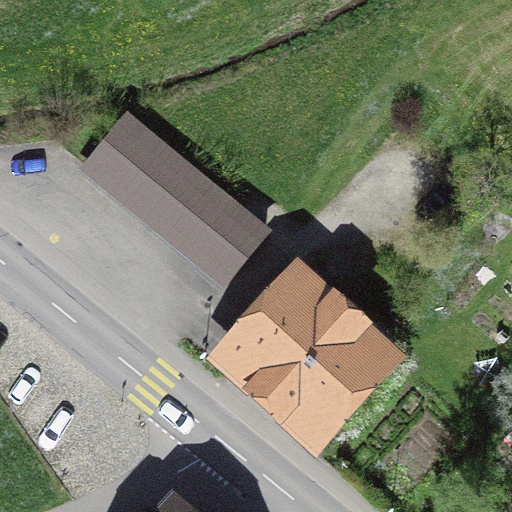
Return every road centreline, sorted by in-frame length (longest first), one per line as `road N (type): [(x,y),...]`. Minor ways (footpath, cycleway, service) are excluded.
road 1 (tertiary): [(0,261),(223,441)]
road 2 (residential): [(102,511),(158,489),(223,441)]
